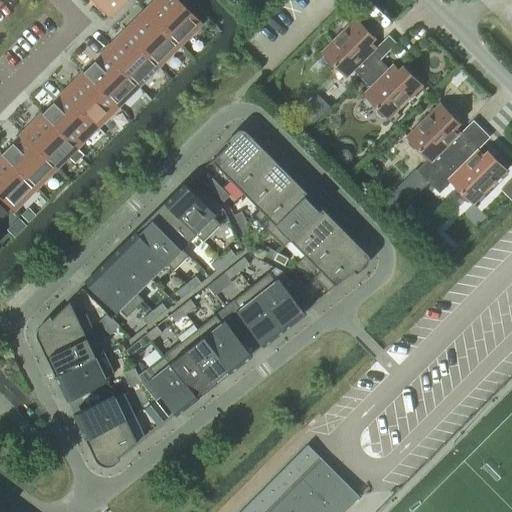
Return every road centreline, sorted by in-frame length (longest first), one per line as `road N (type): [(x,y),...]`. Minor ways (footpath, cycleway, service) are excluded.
road 1 (residential): [(90,494),(123,480),(380,279),(384,242),(258,115),(220,118),(17,318),(15,332),(55,420)]
road 2 (residential): [(0,101),(68,32),(70,10),(59,0)]
road 3 (unclassified): [(511,86),(426,0)]
